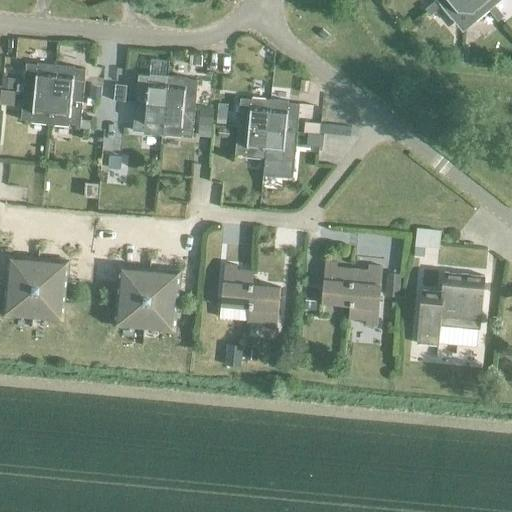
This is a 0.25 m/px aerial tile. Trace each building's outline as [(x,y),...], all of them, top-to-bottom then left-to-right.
[(441,0),(434,0),(435,1),(424,9),(426,13),(441,0)] [(462,24),(464,0),(441,0),(426,13),(429,16),(440,7),(454,23),(462,24)] [(500,19),(483,0),(464,0),(462,24),(471,25),(488,11),(497,22),(500,19)] [(483,0),(500,19),(503,17),(494,6),(500,0),(483,0)] [(189,55),(189,65),(201,65),(202,56),(189,55)] [(135,75),(133,103),(164,106),(167,76),(168,61),(149,60),(148,74),(148,76),(135,75)] [(15,86),(14,92),(21,93),(52,95),(54,65),(35,63),(35,65),(24,64),(22,87),(15,86)] [(54,65),(52,95),(81,98),(84,70),(72,69),(72,66),(54,65)] [(167,76),(164,106),(193,109),(196,81),(185,80),(185,77),(167,76)] [(1,79),(1,90),(13,91),(14,80),(1,79)] [(91,86),(90,99),(100,100),(101,87),(91,86)] [(115,87),(114,101),(124,102),(125,88),(115,87)] [(0,92),(0,95),(0,106),(13,108),(15,94),(0,92)] [(21,93),(18,120),(29,121),(29,123),(49,125),(52,95),(21,93)] [(52,95),(49,125),(67,127),(67,125),(78,126),(79,119),(81,98),(52,95)] [(266,130),(269,100),(250,98),(250,100),(237,99),(235,127),(266,130)] [(269,100),(266,130),(295,133),(297,105),(287,104),(287,101),(269,100)] [(133,103),(131,131),(142,132),(142,135),(161,136),(164,106),(133,103)] [(164,106),(161,136),(179,138),(179,136),(191,137),(193,109),(164,106)] [(217,110),(216,125),(225,126),(226,111),(217,110)] [(200,113),(199,125),(212,126),(213,113),(200,113)] [(78,126),(78,127),(89,128),(90,120),(79,119),(78,126)] [(304,123),(303,133),(319,134),(319,128),(319,124),(304,123)] [(198,125),(196,136),(209,137),(210,126),(199,125),(198,125)] [(322,125),(321,135),(322,135),(323,135),(349,138),(350,127),(322,125)] [(266,130),(235,127),(233,155),(244,156),(244,159),(264,160),(266,130)] [(219,130),(218,139),(228,140),(229,131),(219,130)] [(267,131),(263,176),(292,178),(295,133),(267,131)] [(306,134),(305,146),(320,148),(322,148),(323,135),(322,135),(321,135),(306,134)] [(109,156),(108,168),(119,169),(120,157),(109,156)] [(415,231),(414,242),(424,243),(439,245),(441,227),(416,224),(415,231)] [(414,242),(413,253),(423,254),(424,243),(414,242)] [(31,320),(36,259),(7,257),(1,317),(31,320)] [(36,259),(31,320),(61,322),(66,262),(36,259)] [(351,282),(352,282),(353,270),(336,268),(336,263),(325,262),(321,302),(349,305),(351,282)] [(251,285),(253,273),(235,271),(235,266),(225,265),(220,305),(248,309),(249,309),(251,285)] [(349,305),(347,319),(366,321),(365,325),(376,326),(381,285),(382,267),(367,266),(367,272),(353,270),(352,282),(351,282),(349,305)] [(143,330),(148,270),(119,268),(114,328),(143,330)] [(177,273),(148,270),(143,330),(172,333),(177,273)] [(386,273),(384,294),(398,296),(399,274),(386,273)] [(421,292),(416,344),(437,346),(438,342),(475,345),(476,330),(478,330),(484,278),(443,273),(441,294),(421,292)] [(249,309),(248,309),(247,321),(264,323),(263,328),(275,330),(280,288),(251,285),(249,309)] [(304,292),(303,310),(314,311),(316,293),(304,292)] [(227,345),(226,357),(241,358),(242,347),(227,345)] [(245,350),(244,358),(256,359),(256,351),(245,350)]
